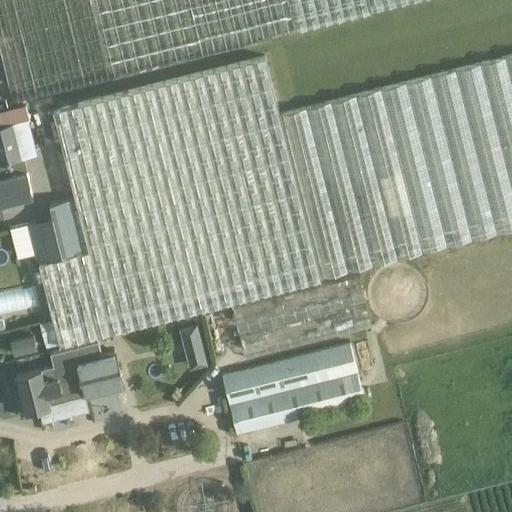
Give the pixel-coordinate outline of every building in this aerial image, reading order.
[(0,0),(0,48),(13,101),(424,0),(0,0)] [(29,223),(38,262),(60,345),(322,278),(511,230),(511,54),(280,114),(266,56),(53,110),(75,197),(49,203),(52,218),(29,223)] [(0,203),(33,195),(27,170),(23,157),(36,154),(27,119),(25,119),(22,108),(0,113),(0,203)] [(359,276),(233,308),(245,358),(372,327),(359,276)] [(0,311),(26,305),(22,289),(0,293),(0,311)] [(200,326),(180,330),(187,366),(207,362),(200,326)] [(38,349),(34,333),(10,340),(14,355),(38,349)] [(84,396),(122,387),(113,352),(100,355),(97,342),(49,354),(52,366),(15,376),(20,395),(14,396),(20,418),(39,413),(38,407),(63,401),(61,393),(82,388),(84,396)] [(237,434),(365,401),(350,342),(223,374),(237,434)]
